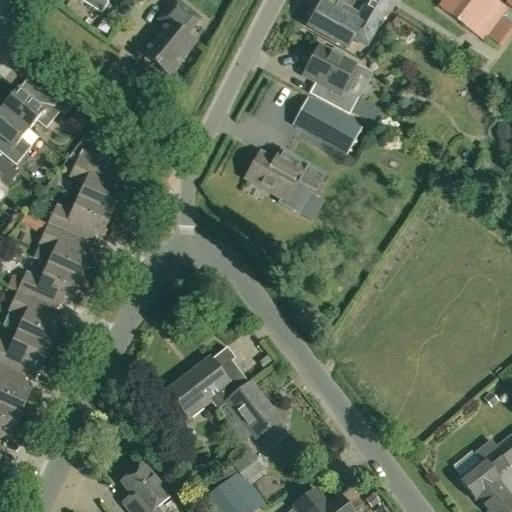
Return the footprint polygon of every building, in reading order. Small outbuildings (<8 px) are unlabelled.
[(104,0),(80,0),(80,1),(101,15),(108,4),(104,0)] [(186,37),(200,19),(176,0),(173,0),(157,21),(166,28),(143,56),(168,76),(194,44),(186,37)] [(352,39),(367,47),(392,0),(366,0),(357,16),(354,14),(350,21),(321,4),(315,14),(310,12),(304,22),(309,25),(307,28),(346,49),(352,39)] [(494,0),(456,0),(446,14),(473,33),(495,0),(494,0)] [(502,17),(487,37),(493,42),(502,49),(511,34),(511,24),(510,23),(502,17)] [(329,53),(319,47),(303,76),(318,84),(320,89),(314,99),(348,117),(357,99),(347,94),(352,84),(350,80),(347,79),(354,66),(342,60),(343,58),(342,55),(334,50),(330,52),(329,53)] [(1,109),(29,131),(36,122),(45,129),(60,111),(65,115),(70,108),(48,90),(43,96),(42,95),(34,105),(16,90),(1,109)] [(360,128),(308,99),(293,126),(346,155),(360,128)] [(29,131),(1,109),(0,110),(0,138),(4,142),(0,147),(0,154),(15,166),(28,150),(19,143),(22,139),(29,131)] [(97,181),(102,170),(113,175),(119,161),(106,143),(95,166),(79,158),(70,177),(85,184),(78,199),(111,214),(121,191),(97,181)] [(327,177),(307,165),(301,176),(260,153),(246,180),(282,200),(279,203),(298,214),(310,193),(316,196),(327,177)] [(0,179),(8,186),(18,174),(0,159),(0,179)] [(494,188),(497,184),(497,183),(504,173),(498,169),(492,166),(485,176),(474,169),(471,173),(494,188)] [(100,237),(111,214),(78,199),(71,214),(56,208),(48,226),(84,242),(89,231),(100,237)] [(79,253),(84,242),(48,226),(40,244),(54,251),(47,266),(80,281),(90,258),(79,253)] [(70,304),(80,281),(47,266),(40,281),(26,275),(17,293),(41,304),(46,293),(70,304)] [(53,309),(41,304),(17,293),(9,311),(24,318),(17,333),(50,348),(60,326),(48,320),(53,309)] [(39,371),(50,348),(17,333),(10,348),(0,343),(0,365),(11,371),(15,360),(39,371)] [(247,387),(247,386),(229,363),(233,359),(225,349),(167,393),(184,415),(207,398),(217,411),(227,402),(247,387)] [(6,382),(11,371),(0,365),(0,406),(19,415),(29,393),(6,382)] [(284,430),(278,422),(249,384),(247,386),(247,387),(227,402),(217,411),(246,448),(266,432),(271,440),(276,440),(283,435),(284,430)] [(0,433),(9,438),(19,415),(0,406),(0,433)] [(511,495),(498,480),(499,479),(495,475),(511,460),(511,431),(495,447),(488,440),(474,453),(480,461),(458,479),(476,500),(478,498),(489,511),(509,511),(511,510),(511,495)] [(229,471),(230,473),(236,480),(242,488),(258,475),(245,458),(229,471)] [(158,511),(156,509),(169,498),(143,465),(120,483),(138,506),(130,511),(158,511)] [(251,511),(229,482),(205,500),(214,511),(251,511)] [(316,493),(295,509),(297,511),(348,511),(337,498),(336,499),(337,499),(326,507),(316,494),(316,493)]
